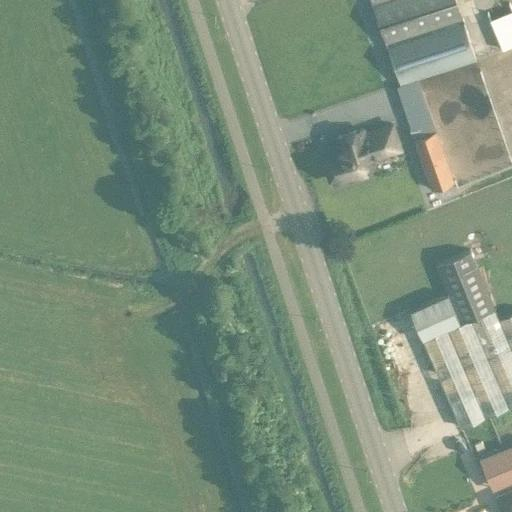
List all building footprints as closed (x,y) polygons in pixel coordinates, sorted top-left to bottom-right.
[(477,51),(460,0),(376,0),(402,76),(477,51)] [(365,154),(395,144),(403,141),(396,118),(387,121),(357,131),(354,123),(339,129),(343,142),(327,147),(335,172),(350,167),(352,173),(369,167),(367,161),(365,154)] [(438,122),(415,131),(433,181),(456,172),(438,122)] [(451,285),(413,301),(464,419),(511,398),(511,304),(500,309),(497,300),(480,259),(473,241),(438,255),(451,285)] [(390,362),(406,357),(392,312),(375,318),(390,362)] [(494,477),(511,469),(511,436),(482,449),(494,477)] [(497,511),(511,511),(511,482),(498,488),(504,501),(506,500),(509,507),(497,511)]
